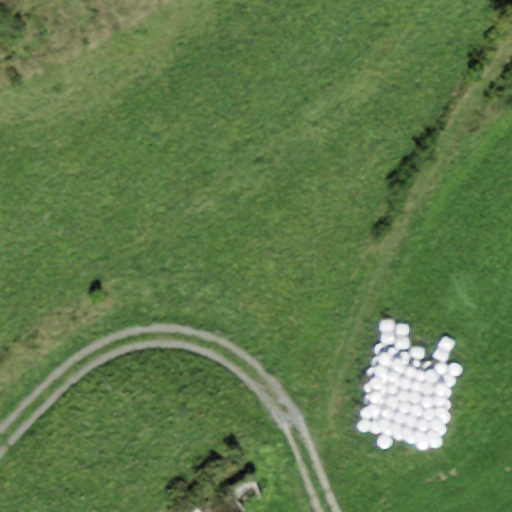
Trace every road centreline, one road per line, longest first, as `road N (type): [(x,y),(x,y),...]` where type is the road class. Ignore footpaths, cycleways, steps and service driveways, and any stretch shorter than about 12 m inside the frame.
road 1 (track): [(203,337),(0,50)]
road 2 (track): [(203,337),(122,323),(0,388)]
road 3 (track): [(302,511),(260,399),(203,337)]
